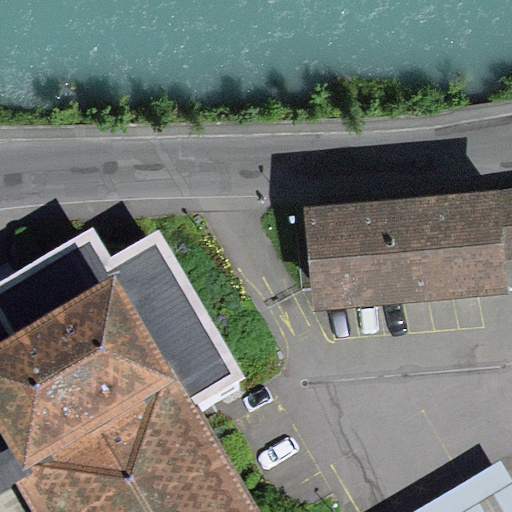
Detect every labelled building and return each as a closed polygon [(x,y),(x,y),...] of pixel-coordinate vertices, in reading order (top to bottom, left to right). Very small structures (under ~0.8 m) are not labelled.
[(478,286),(506,284),(504,257),(497,189),(496,176),(303,194),(311,288),(313,302),(327,300),(478,286)] [(511,255),(511,186),(497,189),(504,257),(511,255)] [(256,511),(199,415),(245,389),(158,240),(112,267),(94,238),(0,292),(0,371),(82,511),(256,511)] [(0,511),(82,511),(0,371),(0,511)] [(511,511),(511,482),(502,466),(423,511),(511,511)]
